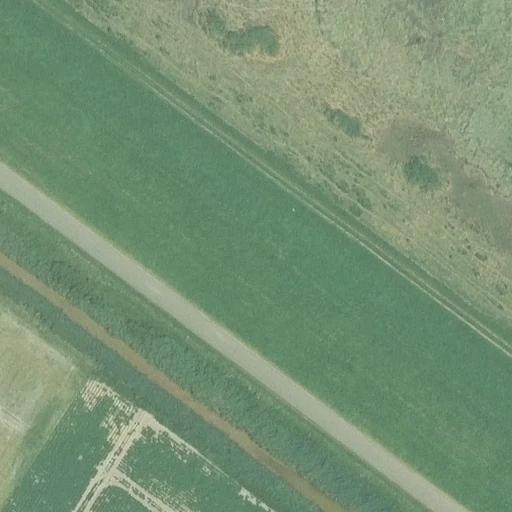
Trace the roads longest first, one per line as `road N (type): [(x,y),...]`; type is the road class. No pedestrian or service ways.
road 1 (track): [(511,389),(0,5)]
road 2 (unclassified): [(450,511),(0,176)]
